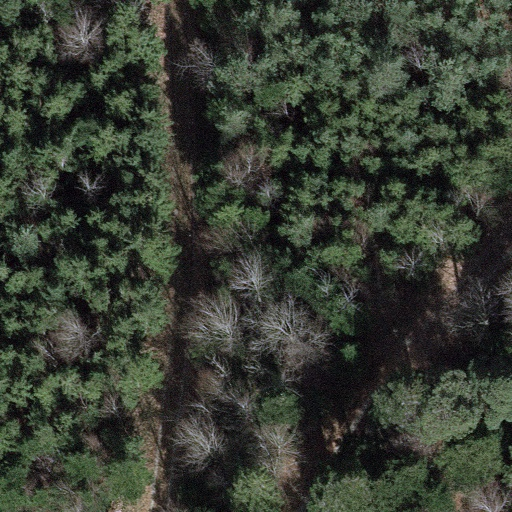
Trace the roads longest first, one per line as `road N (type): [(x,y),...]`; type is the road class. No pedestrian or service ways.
road 1 (track): [(174,0),(177,124),(149,511)]
road 2 (track): [(335,511),(495,263),(511,249)]
